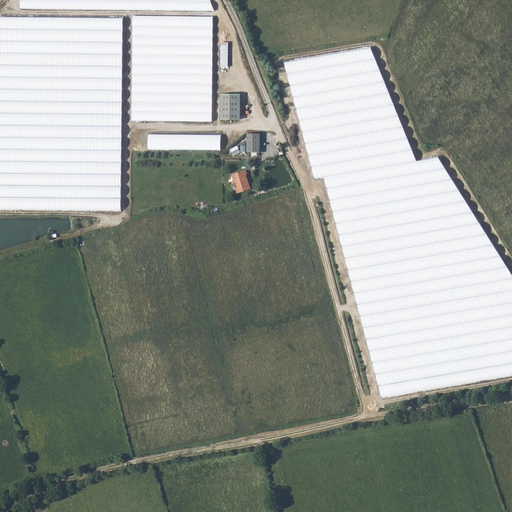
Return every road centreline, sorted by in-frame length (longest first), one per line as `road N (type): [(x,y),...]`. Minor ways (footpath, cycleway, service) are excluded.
road 1 (track): [(511,398),(389,412),(114,465),(0,511)]
road 2 (track): [(270,110),(313,207),(367,416)]
road 3 (track): [(42,491),(0,358)]
